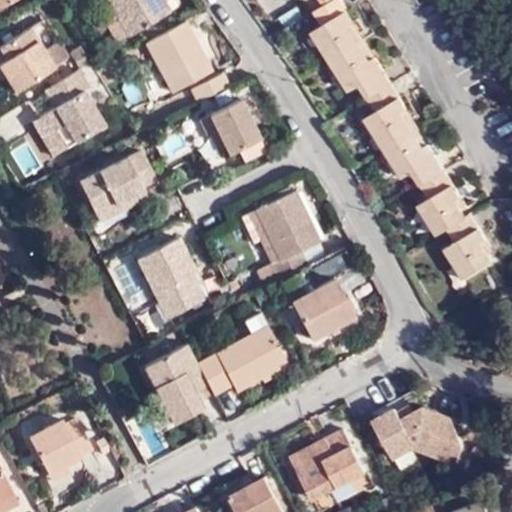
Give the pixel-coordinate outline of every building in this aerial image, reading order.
[(108,0),(116,13),(127,33),(128,34),(169,11),(162,0),(108,0)] [(307,0),(314,11),(333,0),(307,0)] [(348,13),(340,0),(333,0),(314,11),(323,26),(314,33),(332,62),(361,43),(343,16),(348,13)] [(127,33),(116,13),(104,19),(116,40),(127,33)] [(365,40),(348,13),(343,16),(361,43),(365,40)] [(210,70),(184,21),(145,42),(170,92),(187,83),(210,70)] [(0,67),(6,76),(14,89),(52,67),(27,27),(0,43),(0,67)] [(365,40),(361,43),(378,72),(383,69),(365,40)] [(361,43),(332,62),(349,92),(361,86),(369,99),(393,85),(383,69),(378,72),(361,43)] [(64,100),(52,106),(31,120),(52,155),(102,124),(82,90),(87,86),(77,69),(58,81),(54,83),(64,100)] [(210,70),(187,83),(188,88),(213,76),(210,70)] [(188,88),(195,103),(230,86),(222,71),(213,76),(188,88)] [(47,81),(50,86),(54,83),(58,81),(56,76),(47,81)] [(50,86),(43,90),(52,106),(64,100),(54,83),(50,86)] [(393,85),(369,99),(377,112),(368,119),(386,147),(415,130),(398,103),(402,100),(393,85)] [(214,128),(227,154),(258,139),(238,98),(198,119),(205,134),(208,132),(214,128)] [(398,103),(415,130),(419,127),(402,100),(398,103)] [(419,127),(415,130),(431,157),(435,154),(419,127)] [(221,158),(227,154),(214,128),(208,132),(221,158)] [(415,130),(386,147),(405,177),(414,173),(422,186),(445,171),(435,154),(431,157),(415,130)] [(122,199),(124,206),(145,196),(139,185),(153,178),(140,151),(77,181),(94,213),(122,199)] [(445,171),(422,186),(430,199),(421,206),(439,236),(449,230),(467,218),(456,199),(461,196),(445,171)] [(277,279),(304,265),(298,252),(317,243),(292,191),(253,209),(279,261),(271,265),(277,279)] [(97,219),(124,206),(122,199),(94,213),(97,219)] [(467,218),(449,230),(456,242),(448,249),(466,280),(495,262),(484,243),(488,240),(474,214),(467,218)] [(166,317),(201,298),(188,272),(193,269),(177,236),(136,257),(166,317)] [(188,272),(201,298),(206,295),(193,269),(188,272)] [(326,329),(337,323),(353,315),(333,276),(289,299),(309,338),(326,329)] [(230,291),(223,278),(215,283),(222,297),(230,291)] [(241,320),(249,334),(265,326),(258,312),(241,320)] [(339,329),(337,323),(326,329),(329,335),(339,329)] [(206,382),(211,392),(229,383),(233,390),(258,377),(256,372),(281,358),(265,326),(249,334),(195,362),(201,372),(206,382)] [(195,362),(185,342),(144,364),(173,422),(201,406),(192,389),(187,379),(201,372),(195,362)] [(256,372),(258,377),(284,363),(281,358),(256,372)] [(187,379),(192,389),(206,382),(201,372),(187,379)] [(406,403),(394,409),(400,419),(411,413),(406,403)] [(400,419),(394,409),(393,408),(371,419),(390,457),(412,445),(453,461),(461,445),(450,418),(422,406),(411,413),(400,419)] [(47,473),(63,464),(91,449),(75,418),(63,425),(60,419),(28,436),(47,473)] [(341,425),(323,435),(328,443),(293,463),(310,496),(363,468),(341,425)] [(328,443),(323,435),(288,454),(293,463),(328,443)] [(68,471),(63,464),(47,473),(51,480),(68,471)] [(0,500),(13,493),(0,468),(0,500)] [(236,511),(262,511),(261,510),(278,501),(264,474),(228,494),(236,511)] [(0,510),(18,502),(13,493),(0,500),(0,510)] [(485,511),(481,500),(451,511),(485,511)] [(261,510),(262,511),(279,511),(282,510),(278,501),(261,510)]
